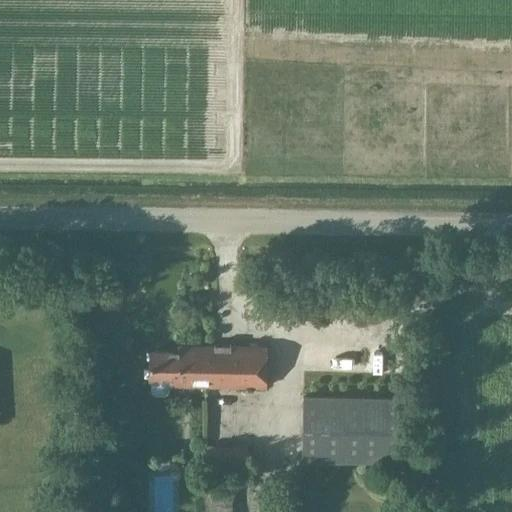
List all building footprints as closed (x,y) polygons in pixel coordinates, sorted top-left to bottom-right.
[(71,294),(71,280),(61,280),(61,294),(71,294)] [(266,386),(266,346),(178,345),(178,350),(150,350),(150,374),(148,374),(148,378),(152,378),(152,389),(154,393),(157,395),(165,395),(168,393),(170,390),(170,384),(266,386)] [(303,394),(302,459),(402,460),(403,396),(303,394)] [(247,468),(247,444),(206,443),(206,467),(247,468)] [(231,511),(232,487),(202,487),(201,511),(231,511)]
